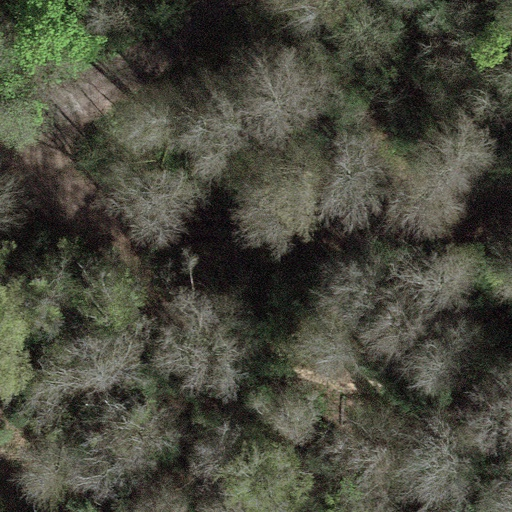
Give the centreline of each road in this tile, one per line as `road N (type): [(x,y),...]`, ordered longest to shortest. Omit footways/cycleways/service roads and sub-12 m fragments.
road 1 (track): [(10,132),(36,174),(143,233),(363,223),(511,204)]
road 2 (unclassified): [(0,132),(107,97),(190,39),(220,0)]
